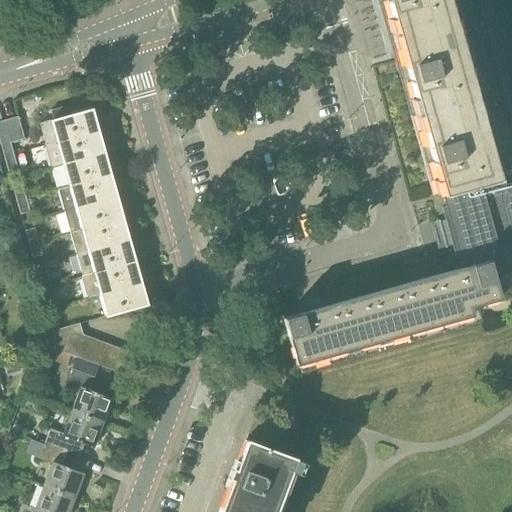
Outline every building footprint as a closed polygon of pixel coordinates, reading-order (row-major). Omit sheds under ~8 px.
[(375,0),(431,196),(439,194),(439,196),(441,195),(461,268),(283,318),(296,365),(472,316),(470,308),(500,299),(492,273),(511,267),(511,183),(505,185),(500,168),(511,164),(511,141),(471,0),(375,0)] [(41,123),(47,145),(98,131),(92,109),(41,123)] [(6,119),(13,142),(24,139),(18,116),(6,119)] [(0,121),(0,140),(5,157),(14,154),(11,142),(13,142),(6,119),(0,121)] [(62,163),(62,164),(104,153),(98,131),(47,145),(53,166),(62,163)] [(111,175),(104,153),(62,164),(68,187),(111,175)] [(14,154),(5,157),(8,171),(18,168),(14,154)] [(57,190),(64,212),(117,197),(111,175),(68,187),(57,190)] [(22,185),(12,187),(16,201),(26,198),(22,185)] [(117,197),(64,212),(70,233),(123,219),(117,197)] [(30,212),(26,198),(16,201),(20,215),(30,212)] [(129,240),(123,219),(70,233),(76,255),(129,240)] [(24,231),(29,245),(39,242),(35,228),(24,231)] [(15,260),(25,256),(26,256),(19,234),(8,238),(15,260)] [(76,255),(82,277),(135,262),(129,240),(76,255)] [(42,256),(39,242),(29,245),(33,258),(42,256)] [(98,296),(99,296),(141,284),(135,262),(82,277),(88,299),(98,296)] [(47,272),(37,274),(41,288),(51,285),(47,272)] [(147,306),(141,284),(99,296),(104,317),(147,306)] [(54,299),(51,285),(41,288),(45,302),(54,299)] [(58,350),(65,353),(71,338),(83,335),(80,324),(46,332),(42,344),(45,345),(58,350)] [(65,353),(77,357),(87,361),(95,340),(83,335),(71,338),(65,353)] [(106,344),(95,340),(87,361),(98,365),(106,344)] [(77,357),(72,370),(94,378),(99,365),(110,370),(119,348),(106,344),(98,365),(87,361),(77,357)] [(45,345),(41,355),(54,360),(58,350),(45,345)] [(129,352),(119,348),(110,370),(121,374),(129,352)] [(140,356),(129,352),(121,374),(132,378),(140,356)] [(79,389),(71,411),(103,423),(112,399),(90,391),(94,378),(72,370),(66,385),(79,389)] [(103,423),(71,411),(62,434),(49,429),(44,444),(66,453),(71,440),(93,448),(103,423)] [(230,479),(219,507),(231,511),(273,511),(278,501),(289,470),(294,458),(246,440),(245,440),(234,470),(230,469),(227,478),(230,479)] [(61,466),(66,453),(44,444),(38,459),(51,464),(43,486),(74,498),(83,474),(61,466)] [(18,511),(68,511),(74,498),(43,486),(34,509),(21,504),(18,511)]
